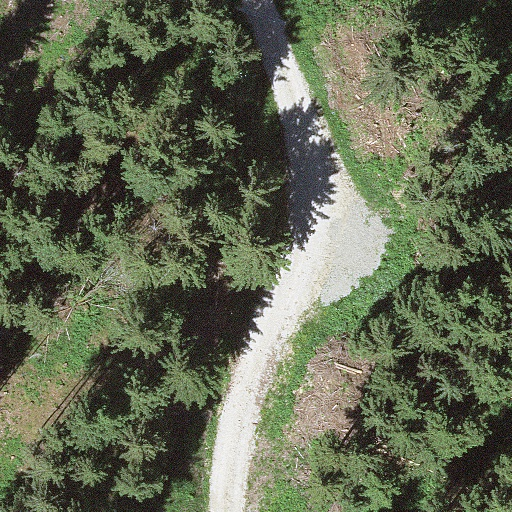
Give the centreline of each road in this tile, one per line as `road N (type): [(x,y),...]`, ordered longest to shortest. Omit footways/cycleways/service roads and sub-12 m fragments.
road 1 (track): [(308,228),(237,418),(228,511)]
road 2 (track): [(256,0),(312,156),(308,228)]
